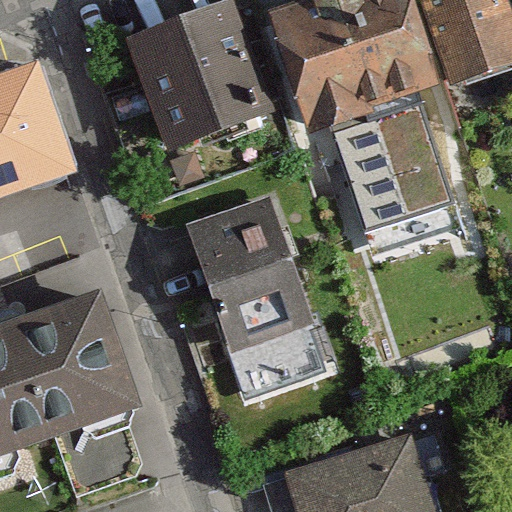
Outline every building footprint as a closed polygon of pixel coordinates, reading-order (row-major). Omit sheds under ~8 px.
[(355,0),(269,28),(305,142),(433,101),(400,0),(355,0)] [(422,0),(453,93),(511,73),(511,31),(501,0),(422,0)] [(129,54),(168,160),(267,124),(229,18),(129,54)] [(0,88),(0,207),(69,182),(30,77),(0,88)] [(360,220),(459,208),(449,123),(350,134),(360,220)] [(268,202),(185,232),(243,407),(331,376),(268,202)] [(0,330),(0,456),(143,408),(104,295),(0,330)] [(287,482),(296,511),(425,511),(405,446),(287,482)]
